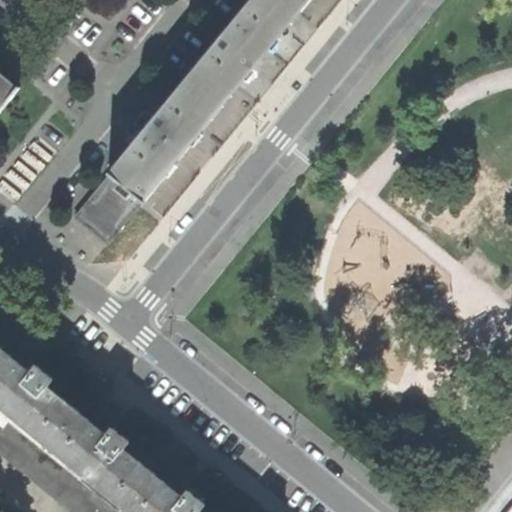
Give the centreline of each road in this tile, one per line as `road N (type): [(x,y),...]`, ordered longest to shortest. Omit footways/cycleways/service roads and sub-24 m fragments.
road 1 (residential): [(411,0),(130,339)]
road 2 (residential): [(130,339),(343,511)]
road 3 (residential): [(130,339),(0,234)]
